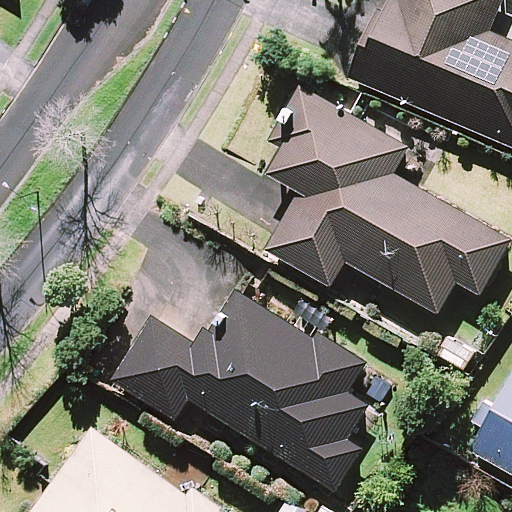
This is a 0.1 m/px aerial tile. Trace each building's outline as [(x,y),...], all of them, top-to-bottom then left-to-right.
[(504,0),(389,0),(355,78),(511,147),(511,40),(490,31),(504,0)] [(408,149),(304,89),(257,172),(299,197),(269,250),(332,286),(347,260),(440,313),(458,281),(481,294),(511,240),(395,173),(408,149)] [(288,320),(237,288),(200,346),(153,317),(114,380),(177,419),(190,397),(338,489),(365,446),(349,437),(370,404),(349,391),(366,363),(313,330),(323,315),(300,301),(288,320)] [(511,380),(473,450),(511,471),(511,380)] [(186,494),(94,429),(35,511),(226,511),(191,487),(186,494)]
